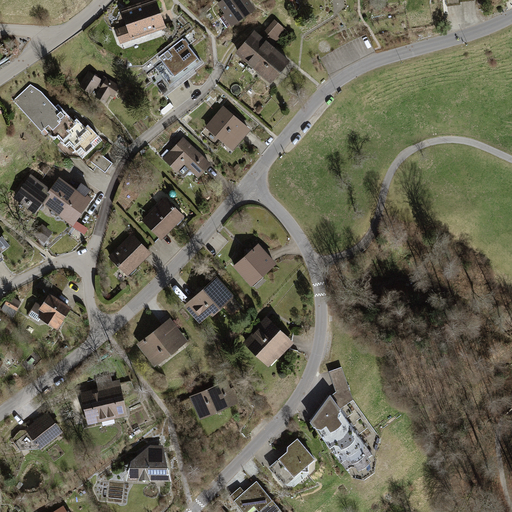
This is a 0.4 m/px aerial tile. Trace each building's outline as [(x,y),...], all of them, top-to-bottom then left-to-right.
[(163,0),(161,0),(125,12),(130,27),(119,31),(125,47),(173,31),(163,0)] [(249,0),(221,0),(217,3),(225,14),(223,15),(231,27),(256,10),(249,0)] [(274,20),(265,31),(276,41),(286,31),(274,20)] [(290,62),(254,31),(235,53),(271,84),(290,62)] [(204,63),(185,39),(161,58),(166,64),(147,79),(161,97),(204,63)] [(119,87),(88,71),(79,88),(110,104),(119,87)] [(74,124),(35,85),(17,103),(59,145),(64,140),(83,159),(101,141),(79,119),(74,124)] [(251,130),(223,107),(205,128),(233,151),(251,130)] [(214,165),(184,137),(170,152),(164,158),(163,160),(182,178),(190,169),(201,179),(214,165)] [(161,156),(164,158),(170,152),(167,149),(161,156)] [(107,172),(113,164),(105,158),(99,166),(107,172)] [(54,189),(33,174),(13,201),(40,220),(48,209),(75,228),(94,201),(62,179),(54,189)] [(185,218),(166,198),(142,221),(148,227),(159,238),(161,241),(185,218)] [(153,244),(159,238),(148,227),(142,232),(153,244)] [(0,231),(0,255),(12,247),(0,231)] [(153,244),(142,232),(137,238),(148,249),(153,244)] [(133,234),(109,256),(128,276),(152,254),(148,249),(137,238),(133,234)] [(258,245),(233,267),(252,288),(277,265),(258,245)] [(217,276),(182,306),(199,326),(212,315),(213,317),(236,297),(217,276)] [(52,293),(40,309),(66,327),(77,311),(52,293)] [(232,313),(240,307),(236,301),(227,306),(232,313)] [(171,317),(137,342),(155,365),(188,340),(171,317)] [(266,318),(242,343),(268,367),(277,358),(279,360),(294,344),(266,318)] [(355,398),(342,367),(329,371),(336,390),(312,422),(356,477),(368,479),(377,472),(377,462),(377,455),(380,436),(355,398)] [(96,377),(99,390),(122,385),(120,378),(112,380),(111,374),(96,377)] [(227,380),(190,397),(201,421),(238,404),(227,380)] [(93,389),(80,392),(88,424),(129,415),(122,385),(99,390),(93,391),(93,389)] [(47,410),(25,428),(29,432),(41,447),(62,429),(47,410)] [(41,447),(29,432),(15,443),(20,449),(41,447)] [(303,441),(274,465),(291,486),(321,462),(303,441)] [(132,457),(127,478),(172,479),(163,444),(150,444),(132,457)] [(284,511),(259,481),(238,499),(248,511),(284,511)]
